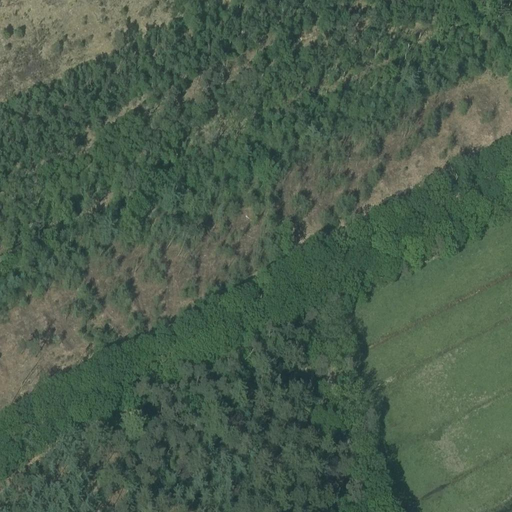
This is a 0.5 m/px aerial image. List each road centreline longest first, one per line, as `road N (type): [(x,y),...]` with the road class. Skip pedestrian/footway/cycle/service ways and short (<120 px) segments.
road 1 (track): [(0,453),(511,176)]
road 2 (track): [(362,511),(299,294)]
